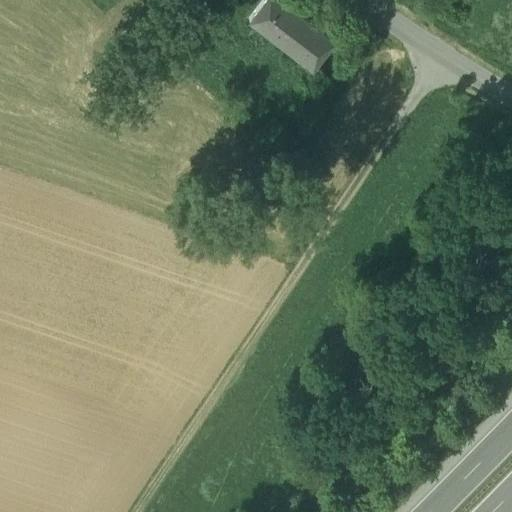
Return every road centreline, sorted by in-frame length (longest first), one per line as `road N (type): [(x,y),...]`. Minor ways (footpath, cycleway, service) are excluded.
road 1 (track): [(443,57),(139,511)]
road 2 (motorway): [(511,423),(425,511)]
